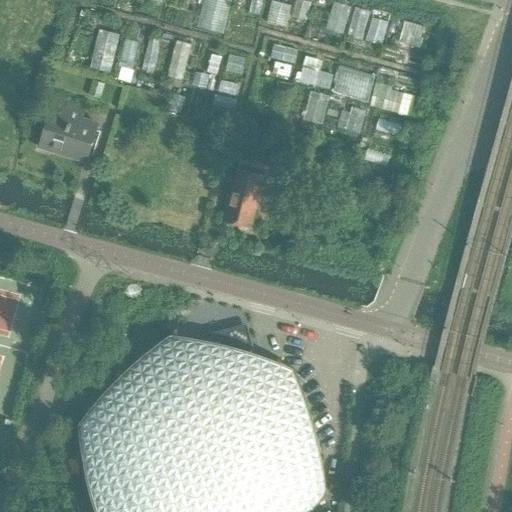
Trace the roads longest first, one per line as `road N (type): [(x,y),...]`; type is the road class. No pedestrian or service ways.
road 1 (unclassified): [(387,330),(0,223)]
road 2 (unclassified): [(387,330),(511,24)]
